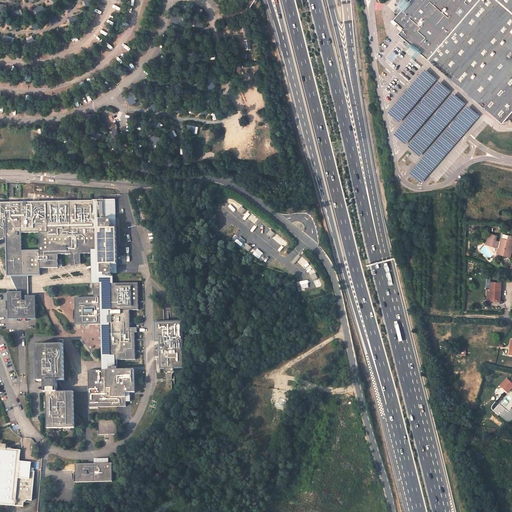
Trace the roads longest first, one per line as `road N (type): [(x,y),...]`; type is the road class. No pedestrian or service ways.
road 1 (residential): [(0,173),(144,183),(210,178),(246,192),(305,239),(334,278),(392,511)]
road 2 (trunk): [(288,0),(400,438)]
road 3 (trunk): [(280,29),(348,288),(400,438)]
road 4 (trunk): [(406,367),(314,0)]
road 5 (trunk): [(406,367),(355,102)]
road 6 (trunk): [(442,511),(406,367)]
